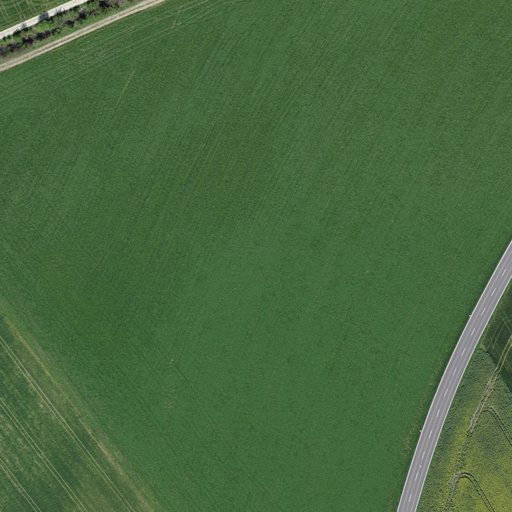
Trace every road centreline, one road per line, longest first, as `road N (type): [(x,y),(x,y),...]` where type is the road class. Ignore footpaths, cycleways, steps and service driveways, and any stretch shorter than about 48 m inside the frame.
road 1 (secondary): [(407,511),(450,383),(511,258)]
road 2 (track): [(0,69),(157,0)]
